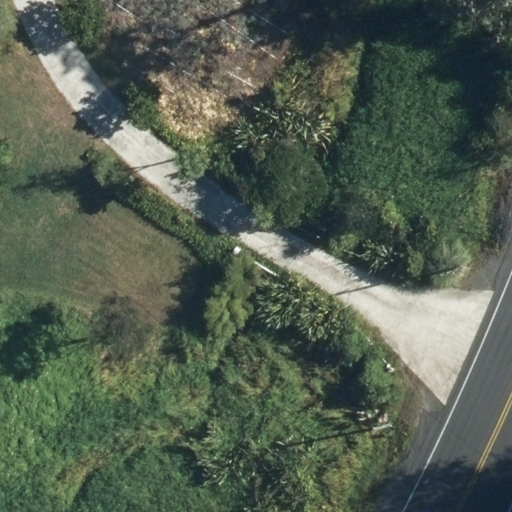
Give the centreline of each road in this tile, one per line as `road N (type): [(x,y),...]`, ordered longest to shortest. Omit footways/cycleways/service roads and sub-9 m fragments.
road 1 (unknown): [(35,0),(56,45),(111,116),(172,169),(511,374)]
road 2 (secondary): [(459,511),(511,398)]
